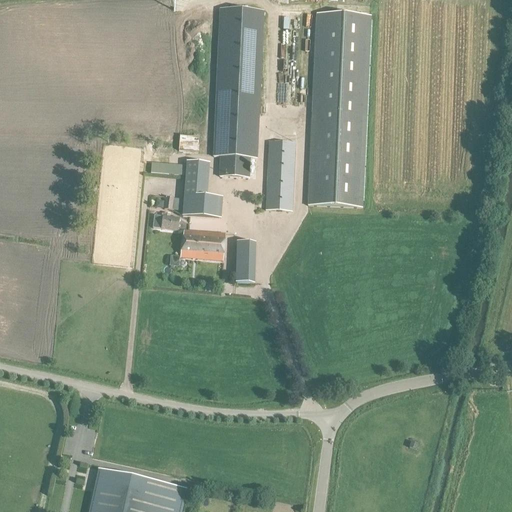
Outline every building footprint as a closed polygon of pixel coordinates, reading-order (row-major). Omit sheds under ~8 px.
[(249,160),(256,160),(263,13),(220,11),(214,158),(221,158),(220,178),(249,179),(249,160)] [(280,47),(288,48),(287,84),(286,84),(286,109),(299,109),(300,16),(288,15),(288,38),(280,38),(280,47)] [(275,19),(274,27),(270,27),(270,49),(279,49),(280,19),(275,19)] [(329,23),(317,22),(316,63),(328,63),(329,23)] [(265,212),(267,212),(292,214),(295,144),(268,142),(265,212)] [(310,152),(309,206),(323,206),(325,152),(310,152)] [(185,161),(183,194),(207,196),(209,162),(185,161)] [(220,199),(184,197),(183,217),(219,220),(220,199)] [(163,210),(172,211),(174,199),(165,198),(163,210)] [(162,218),(154,217),(153,229),(161,230),(161,231),(178,233),(180,220),(162,218)] [(223,262),(225,235),(183,231),(181,258),(223,262)] [(232,243),(232,282),(249,282),(250,243),(232,243)] [(167,257),(168,266),(178,265),(178,256),(167,257)] [(102,472),(98,489),(96,488),(90,511),(179,511),(185,490),(102,472)]
